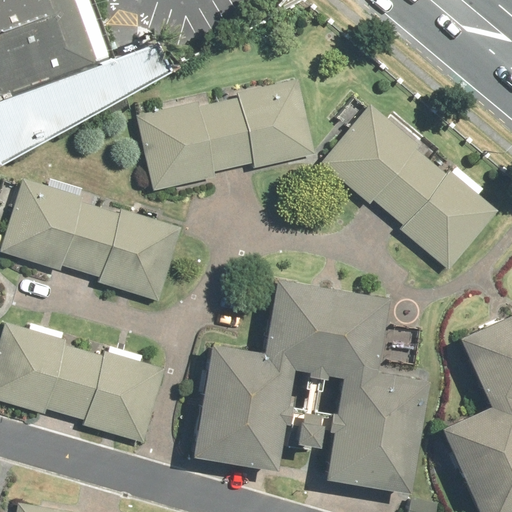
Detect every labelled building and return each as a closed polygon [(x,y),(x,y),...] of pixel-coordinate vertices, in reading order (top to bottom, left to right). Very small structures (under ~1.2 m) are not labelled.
[(0,0),(0,113),(96,82),(68,0),(0,0)] [(293,88),(129,118),(142,190),(306,160),(293,88)] [(366,108),(316,168),(444,274),(494,214),(366,108)] [(10,184),(0,219),(0,259),(154,302),(175,230),(10,184)] [(197,346),(177,464),(267,478),(283,376),(332,384),(315,486),(403,500),(422,381),(367,372),(377,309),(261,290),(250,355),(197,346)] [(425,437),(460,511),(511,511),(511,318),(446,349),(477,414),(425,437)] [(0,328),(0,406),(139,445),(159,373),(0,328)]
